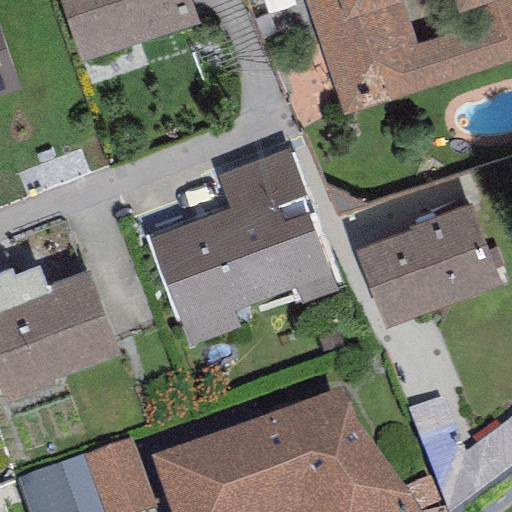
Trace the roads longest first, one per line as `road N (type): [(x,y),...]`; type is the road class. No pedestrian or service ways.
road 1 (residential): [(0,241),(288,133)]
road 2 (unknown): [(223,0),(288,133)]
